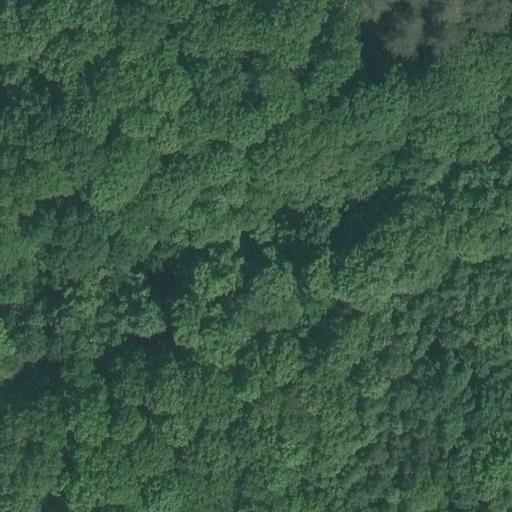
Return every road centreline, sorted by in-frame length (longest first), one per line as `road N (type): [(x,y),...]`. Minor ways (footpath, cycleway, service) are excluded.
road 1 (track): [(511,0),(110,154),(0,179)]
road 2 (unknown): [(0,343),(178,305),(263,296),(511,203)]
